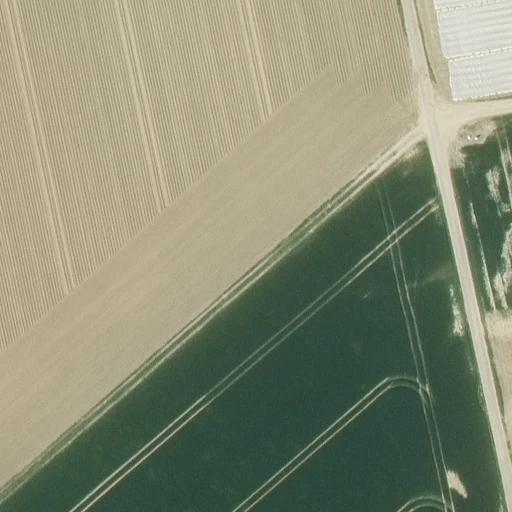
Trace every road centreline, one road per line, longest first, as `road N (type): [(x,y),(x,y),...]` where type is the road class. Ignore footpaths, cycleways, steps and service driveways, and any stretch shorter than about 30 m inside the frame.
road 1 (track): [(0,496),(433,119)]
road 2 (track): [(433,119),(511,502)]
road 3 (track): [(433,119),(408,0)]
